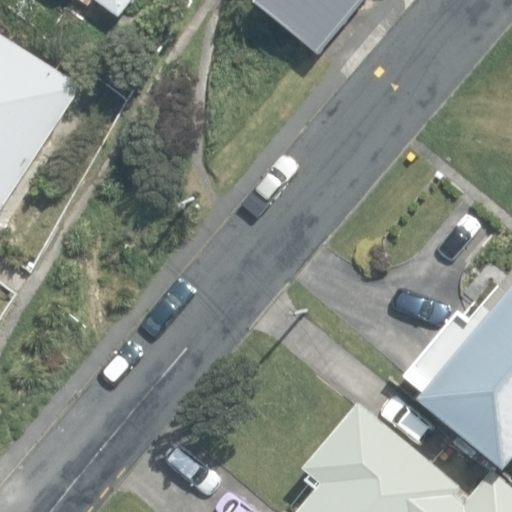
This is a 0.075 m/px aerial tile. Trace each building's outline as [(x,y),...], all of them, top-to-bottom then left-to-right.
[(131,0),(100,0),(120,15),(131,0)] [(261,0),(319,48),(358,0),(261,0)] [(0,212),(84,84),(0,29),(0,212)] [(511,295),(486,327),(457,304),(406,367),(430,387),(419,401),(504,471),(511,460),(511,295)] [(465,501),(455,493),(461,485),(360,400),(305,465),(313,471),(308,477),(318,486),(295,511),(511,511),(511,484),(492,468),(465,501)]
